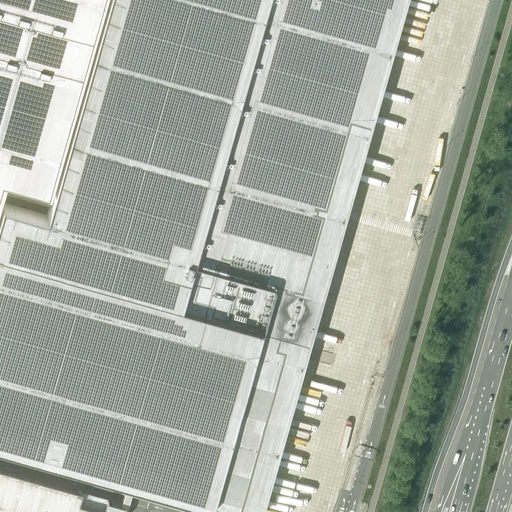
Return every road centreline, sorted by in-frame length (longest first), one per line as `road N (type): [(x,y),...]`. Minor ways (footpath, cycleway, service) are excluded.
road 1 (secondary): [(511,259),(500,275),(424,511)]
road 2 (secondary): [(511,297),(453,511)]
